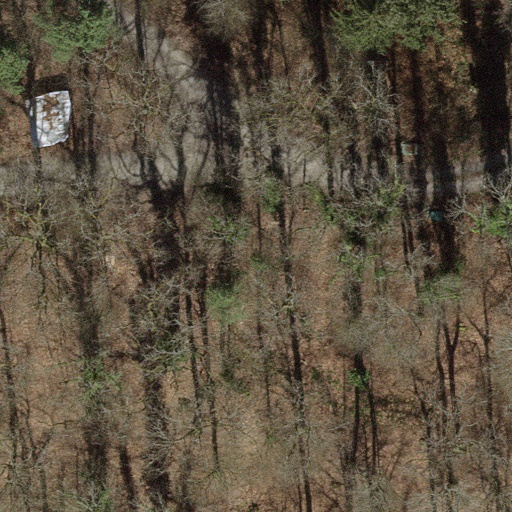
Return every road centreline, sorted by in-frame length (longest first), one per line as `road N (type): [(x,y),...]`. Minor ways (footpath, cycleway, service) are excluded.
road 1 (track): [(0,176),(269,136)]
road 2 (track): [(269,136),(332,172),(418,183),(511,164)]
road 3 (track): [(99,0),(269,136)]
